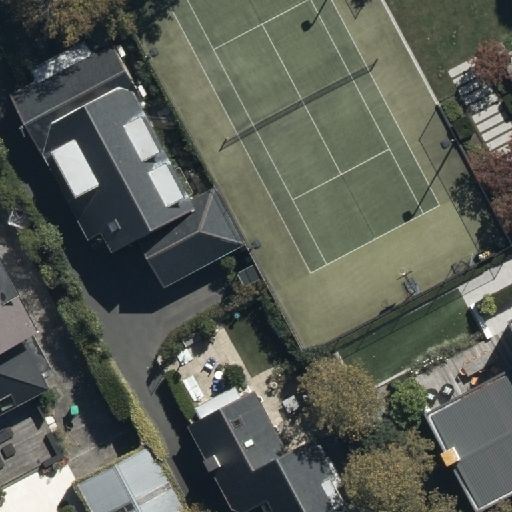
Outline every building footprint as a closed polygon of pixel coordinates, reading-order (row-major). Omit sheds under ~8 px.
[(201,199),(105,34),(34,75),(37,81),(11,96),(94,238),(109,229),(117,243),(137,231),(168,285),(241,243),(212,192),(201,199)] [(0,420),(50,393),(20,339),(42,327),(0,252),(0,420)] [(511,367),(427,412),(479,509),(511,491),(511,367)] [(259,390),(194,423),(238,511),(251,511),(266,505),(269,511),(371,511),(328,426),(287,447),(259,390)] [(184,511),(151,444),(76,481),(90,511),(184,511)]
